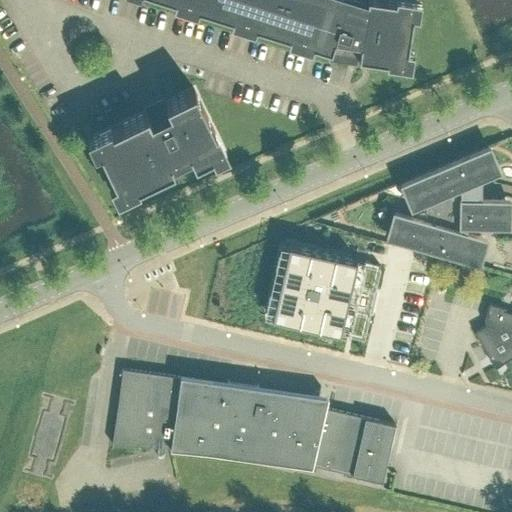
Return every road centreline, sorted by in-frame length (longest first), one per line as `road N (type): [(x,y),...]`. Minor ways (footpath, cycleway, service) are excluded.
road 1 (unclassified): [(98,267),(129,318),(511,407)]
road 2 (unclassified): [(98,267),(355,157)]
road 3 (residential): [(355,157),(328,96),(170,47)]
road 4 (residential): [(17,0),(76,94),(142,61)]
road 5 (unclassified): [(355,157),(506,93)]
road 6 (residential): [(170,47),(42,0)]
